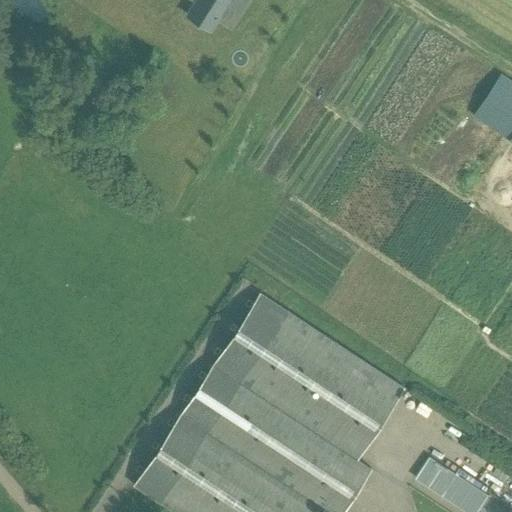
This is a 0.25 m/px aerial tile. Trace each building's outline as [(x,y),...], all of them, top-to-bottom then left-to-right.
[(185,0),(205,16),(218,0),(185,0)] [(473,116),(511,142),(511,81),(500,74),(473,116)] [(430,100),(423,110),(437,119),(444,109),(430,100)] [(511,167),(485,210),(511,226),(511,167)] [(403,387),(286,310),(259,292),(133,484),(175,511),(320,511),(324,507),(331,511),(341,511),(370,468),(356,458),(403,387)] [(426,438),(411,476),(484,503),(480,511),(500,511),(504,503),(487,497),(493,480),(477,474),(482,459),(426,438)]
